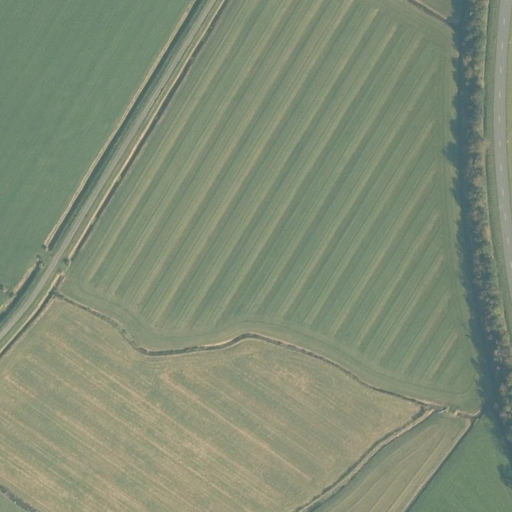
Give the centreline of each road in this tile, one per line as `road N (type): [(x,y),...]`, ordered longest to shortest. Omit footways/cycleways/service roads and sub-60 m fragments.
road 1 (unclassified): [(0,336),(38,289),(213,0)]
road 2 (secondary): [(511,271),(499,143),(505,0)]
